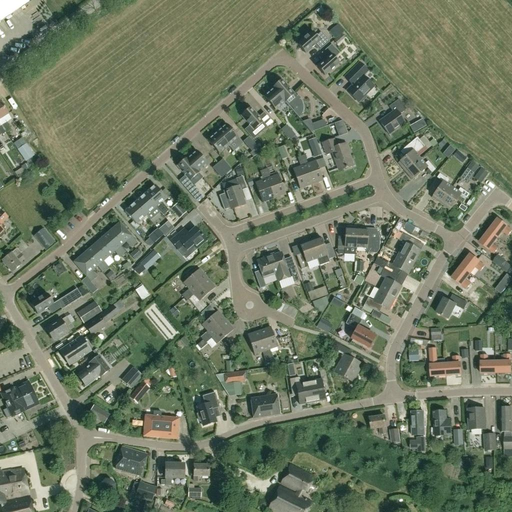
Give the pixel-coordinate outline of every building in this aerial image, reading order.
[(0,0),(0,22),(29,3),(27,0),(0,0)] [(335,39),(343,32),(339,27),(331,34),(335,39)] [(305,54),(315,46),(319,50),(329,42),(321,33),(316,37),(312,32),(297,44),(305,54)] [(337,45),(345,38),(342,34),(333,41),(337,45)] [(316,67),(325,76),(339,64),(334,58),(340,53),(332,44),(321,53),(326,58),(316,67)] [(360,101),(361,103),(367,97),(365,96),(373,87),(362,76),(367,71),(359,63),(344,78),(352,85),(346,91),(358,103),(360,101)] [(282,80),(272,88),(285,103),(299,119),(300,118),(296,115),(300,111),(301,108),(301,104),(299,100),(301,99),(298,95),(296,97),(282,80)] [(285,103),(272,88),(272,89),(263,96),(275,111),(285,103)] [(390,138),(388,135),(404,123),(399,116),(406,110),(399,100),(389,107),(393,113),(379,123),(390,138)] [(0,119),(8,114),(0,101),(0,119)] [(241,116),(253,131),(263,122),(267,127),(272,123),(264,113),(259,117),(250,107),(241,116)] [(311,133),(327,127),(324,119),(312,124),(310,119),(302,122),(311,133)] [(5,122),(0,125),(5,132),(10,129),(5,122)] [(226,124),(216,132),(228,146),(238,138),(226,124)] [(417,131),(414,124),(409,127),(413,133),(417,131)] [(290,139),(295,135),(286,126),(281,130),(290,140),(290,139)] [(228,146),(216,132),(207,140),(219,154),(228,146)] [(256,147),(257,147),(248,137),(243,142),(251,152),(256,147)] [(34,156),(22,138),(13,144),(25,162),(34,156)] [(404,172),(420,160),(416,155),(424,148),(424,147),(417,138),(400,152),(405,158),(398,164),(404,172)] [(331,153),(337,169),(344,167),(345,169),(354,166),(346,144),(336,147),(334,140),(322,144),(326,155),(331,153)] [(277,148),(279,154),(280,154),(286,152),(283,146),(280,147),(278,148),(277,148)] [(256,147),(251,152),(255,156),(261,153),(256,147)] [(186,158),(198,173),(208,165),(196,150),(187,158),(186,158)] [(304,155),(300,156),(311,185),(322,181),(315,161),(308,164),(304,155)] [(300,167),(292,170),(299,190),(311,185),(300,156),(297,157),(300,167)] [(198,173),(186,158),(177,166),(189,181),(198,173)] [(217,164),(226,174),(231,169),(222,160),(217,164)] [(424,165),(420,160),(404,172),(412,181),(427,169),(431,174),(435,171),(427,162),(424,165)] [(471,162),(466,169),(473,174),(478,167),(471,162)] [(21,168),(25,173),(31,169),(26,163),(20,167),(21,168)] [(226,174),(217,164),(213,168),(221,178),(226,174)] [(267,169),(263,170),(266,180),(273,199),(285,195),(277,175),(270,178),(267,169)] [(481,169),(473,179),(480,184),(487,174),(481,169)] [(266,180),(263,170),(259,171),(262,181),(255,184),(262,203),(273,199),(266,180)] [(440,205),(451,188),(446,185),(448,181),(439,175),(436,179),(442,183),(431,199),(440,205)] [(230,210),(245,205),(240,191),(246,189),(242,177),(236,179),(238,186),(223,191),(224,194),(218,196),(222,205),(228,203),(230,210)] [(144,194),(155,207),(166,198),(155,185),(144,194)] [(197,202),(201,198),(193,188),(188,192),(197,202)] [(457,192),(451,188),(440,205),(449,211),(460,195),(466,199),(469,195),(459,189),(457,192)] [(144,194),(134,203),(146,216),(155,207),(144,194)] [(170,209),(179,218),(186,212),(177,202),(170,209)] [(146,216),(134,203),(124,211),(136,224),(146,216)] [(498,220),(489,232),(498,239),(503,232),(508,236),(511,231),(507,227),(498,220)] [(164,224),(168,229),(172,226),(168,221),(164,224)] [(119,222),(107,233),(120,247),(127,240),(132,246),(136,242),(119,222)] [(414,228),(415,228),(406,223),(402,229),(411,234),(414,228)] [(355,255),(356,229),(356,227),(347,227),(347,228),(345,228),(344,238),(337,237),(337,252),(338,255),(355,255)] [(43,228),(34,235),(46,249),(54,242),(43,228)] [(183,246),(187,251),(193,245),(196,249),(206,241),(195,228),(186,236),(181,231),(170,241),(178,250),(183,246)] [(356,229),(355,255),(356,249),(365,249),(365,253),(376,254),(379,250),(380,239),(373,239),(366,239),(367,229),(356,229)] [(159,238),(163,235),(158,230),(155,234),(159,238)] [(498,239),(489,232),(479,243),(488,251),(489,250),(494,254),(497,249),(492,245),(498,239)] [(107,233),(96,243),(108,257),(116,250),(121,256),(125,252),(120,247),(107,233)] [(397,254),(413,263),(420,252),(411,247),(414,240),(402,234),(398,240),(403,243),(397,254)] [(320,237),(309,241),(316,260),(317,260),(319,266),(330,262),(329,259),(334,257),(330,244),(323,246),(320,237)] [(316,260),(309,241),(299,245),(302,254),(295,256),(300,270),(307,267),(306,264),(316,260)] [(108,257),(96,243),(85,252),(97,267),(102,272),(106,269),(101,263),(108,257)] [(2,261),(12,272),(20,265),(19,263),(24,259),(16,249),(11,254),(11,253),(2,261)] [(134,260),(141,254),(136,249),(130,255),(134,260)] [(73,262),(86,277),(90,282),(94,278),(90,273),(97,267),(85,252),(73,262)] [(273,254),(268,256),(274,275),(275,275),(278,282),(290,278),(287,270),(284,260),(281,253),(280,253),(273,256),(273,254)] [(146,270),(156,261),(150,254),(140,263),(140,264),(138,266),(143,271),(146,269),(146,270)] [(413,263),(397,254),(391,265),(386,263),(382,262),(379,267),(383,269),(395,276),(398,270),(407,275),(413,263)] [(461,267),(470,274),(473,270),(477,272),(478,270),(480,272),(484,267),(479,263),(479,262),(470,255),(461,267)] [(492,262),(506,272),(511,265),(497,255),(492,262)] [(260,274),(255,276),(260,289),(265,287),(263,279),(274,275),(268,256),(263,258),(263,260),(256,262),(260,274)] [(292,278),(294,283),(300,280),(295,267),(289,269),(292,278)] [(470,274),(461,267),(452,279),(461,286),(466,290),(470,285),(465,281),(470,274)] [(395,276),(383,269),(379,276),(384,279),(378,290),(394,299),(401,287),(392,282),(395,276)] [(184,298),(207,280),(199,270),(183,283),(188,290),(181,295),(184,298)] [(105,276),(110,282),(115,278),(110,272),(105,276)] [(503,280),(509,284),(511,280),(511,278),(507,275),(503,280)] [(339,277),(344,287),(348,286),(343,276),(339,277)] [(364,280),(358,277),(355,282),(361,285),(364,280)] [(207,280),(184,298),(186,301),(193,296),(199,303),(215,289),(207,280)] [(136,292),(144,287),(140,282),(133,286),(136,292)] [(305,285),(308,293),(313,291),(310,283),(305,285)] [(97,290),(93,285),(88,289),(92,294),(97,290)] [(88,293),(83,286),(77,289),(82,296),(88,293)] [(394,299),(378,290),(372,301),(367,299),(363,305),(361,309),(371,314),(370,315),(379,320),(382,314),(376,311),(379,306),(388,311),(394,299)] [(311,301),(316,299),(313,291),(308,293),(311,301)] [(30,304),(37,315),(48,308),(51,313),(62,306),(58,301),(53,304),(46,293),(30,304)] [(444,299),(436,313),(448,320),(456,306),(463,311),(467,304),(454,297),(451,303),(444,299)] [(119,300),(84,326),(92,336),(106,326),(105,325),(119,314),(117,312),(124,307),(119,300)] [(94,301),(76,313),(83,324),(102,312),(94,301)] [(318,325),(325,317),(312,307),(305,315),(318,325)] [(169,312),(175,318),(178,314),(173,308),(169,312)] [(345,324),(355,330),(350,339),(368,349),(374,336),(357,327),(361,320),(360,320),(364,313),(354,308),(350,315),(345,324)] [(203,340),(225,321),(217,312),(201,325),(207,332),(200,337),(203,340)] [(68,331),(73,328),(66,318),(61,321),(60,319),(45,329),(52,340),(55,340),(68,332),(68,331)] [(233,330),(225,321),(203,340),(205,343),(212,338),(218,344),(233,330)] [(332,325),(326,321),(321,329),(328,333),(332,325)] [(270,328),(259,332),(268,360),(269,359),(271,366),(276,364),(273,358),(272,358),(270,350),(277,347),(270,328)] [(431,329),(431,342),(444,342),(443,334),(441,334),(441,329),(431,329)] [(105,351),(122,343),(116,332),(100,340),(105,351)] [(268,360),(259,332),(247,335),(254,355),(262,352),(265,361),(268,360)] [(81,337),(60,351),(69,365),(90,352),(81,337)] [(180,340),(186,346),(190,342),(184,337),(180,340)] [(334,373),(352,383),(362,365),(349,358),(352,353),(339,346),(336,351),(343,355),(334,373)] [(445,365),(445,359),(436,360),(435,349),(429,349),(430,366),(430,377),(445,376),(445,365)] [(409,362),(418,361),(418,351),(409,352),(409,362)] [(503,362),(495,363),(496,374),(511,373),(510,362),(510,355),(503,355),(503,362)] [(77,376),(85,386),(91,381),(93,381),(99,377),(99,378),(109,370),(99,356),(89,364),(89,365),(84,369),(83,371),(77,376)] [(496,374),(495,363),(487,363),(487,356),(481,356),(481,363),(480,363),(481,374),(496,374)] [(453,364),(445,365),(445,376),(461,375),(460,364),(459,364),(459,357),(452,357),(453,364)] [(131,389),(143,376),(133,368),(121,380),(131,389)] [(308,383),(312,403),(325,400),(322,387),(328,386),(324,370),(319,371),(321,381),(308,383)] [(215,375),(227,394),(229,397),(241,396),(240,393),(242,393),(241,387),(240,388),(239,387),(234,388),(233,384),(246,382),(245,378),(247,378),(246,372),(244,372),(244,371),(215,375)] [(312,403),(308,383),(300,384),(299,378),(289,380),(291,393),(297,392),(299,405),(312,403)] [(28,382),(1,395),(7,408),(3,411),(6,419),(11,416),(11,417),(38,404),(28,382)] [(138,400),(148,387),(143,383),(139,388),(138,387),(132,395),(138,400)] [(217,407),(212,392),(200,397),(203,405),(195,408),(197,414),(195,415),(198,422),(200,421),(202,426),(215,422),(210,409),(217,407)] [(276,395),(250,399),(253,419),(279,415),(276,395)] [(89,414),(103,423),(108,415),(94,406),(89,414)] [(500,408),(501,432),(504,432),(504,437),(504,450),(511,449),(511,436),(511,437),(511,408),(500,408)] [(468,410),(469,431),(486,430),(485,409),(468,410)] [(433,412),(435,437),(451,436),(450,420),(446,420),(446,411),(433,412)] [(424,413),(411,413),(411,429),(414,429),(414,436),(422,436),(421,429),(424,428),(424,413)] [(158,440),(158,438),(177,440),(179,423),(160,421),(160,417),(144,416),(143,437),(156,438),(156,440),(158,440)] [(384,416),(370,418),(371,429),(379,428),(380,434),(386,433),(385,428),(386,427),(384,416)] [(401,442),(399,429),(389,430),(391,443),(401,442)] [(463,445),(462,430),(454,431),(455,445),(463,445)] [(496,451),(496,434),(484,434),(484,451),(496,451)] [(416,438),(416,441),(409,441),(410,450),(417,450),(417,453),(426,453),(425,438),(416,438)] [(146,455),(121,448),(115,469),(140,477),(146,455)] [(165,486),(171,486),(171,478),(183,478),(184,465),(165,465),(165,486)] [(193,476),(194,476),(194,482),(200,482),(200,477),(208,477),(208,466),(193,465),(193,476)] [(312,482),(308,480),(310,476),(290,465),(280,484),(297,492),(296,495),(279,487),(268,509),(273,511),(306,511),(311,503),(301,498),(305,491),(307,492),(312,482)] [(0,470),(0,504),(1,504),(2,511),(32,511),(29,497),(5,502),(4,499),(29,494),(23,469),(2,473),(1,470),(0,470)] [(99,489),(111,489),(111,474),(99,475),(99,489)] [(157,487),(140,482),(135,497),(152,503),(157,487)] [(188,497),(201,498),(201,489),(194,489),(188,489),(188,497)] [(152,507),(150,511),(155,511),(159,500),(155,499),(153,507),(152,507)]
